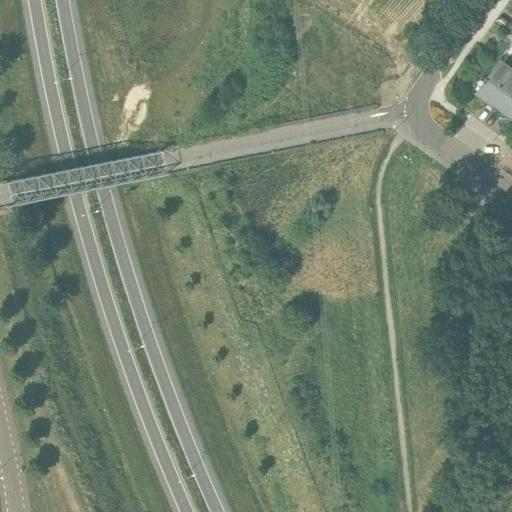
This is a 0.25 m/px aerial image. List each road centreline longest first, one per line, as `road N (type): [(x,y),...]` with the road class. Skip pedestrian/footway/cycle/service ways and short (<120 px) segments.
road 1 (primary): [(221,511),(117,231),(65,0)]
road 2 (primary): [(34,0),(108,306),(187,511)]
road 3 (residential): [(511,191),(418,124),(416,108),(418,90),(489,0)]
